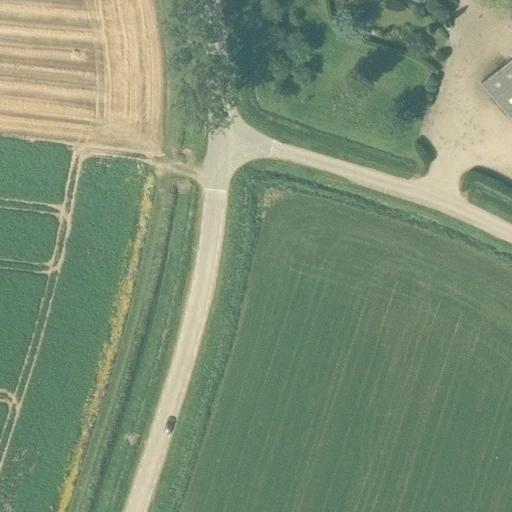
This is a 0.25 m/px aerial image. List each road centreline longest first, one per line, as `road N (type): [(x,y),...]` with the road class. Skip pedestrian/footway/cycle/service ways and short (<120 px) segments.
road 1 (track): [(220,174),(157,169),(141,254),(63,511)]
road 2 (unclassified): [(136,511),(200,314),(222,137)]
road 3 (tertiary): [(511,234),(405,190),(222,137)]
road 4 (tertiary): [(222,137),(224,65),(207,0)]
